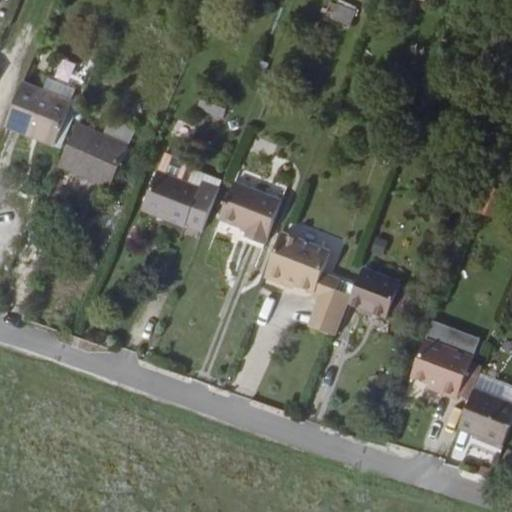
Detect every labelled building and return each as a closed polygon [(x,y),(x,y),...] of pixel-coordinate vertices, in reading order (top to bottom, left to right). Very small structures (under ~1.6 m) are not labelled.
[(347,20),(354,5),(340,0),(335,0),(330,13),(347,20)] [(210,77),(207,86),(201,84),(196,99),(221,109),(228,93),(222,91),(225,82),(210,77)] [(53,147),(72,103),(22,82),(4,126),(53,147)] [(111,189),(129,148),(77,126),(60,167),(111,189)] [(196,184),(156,168),(143,202),(157,207),(155,213),(184,224),(185,222),(200,227),(216,184),(199,177),(196,184)] [(279,195),(232,177),(217,216),(245,226),(243,233),(262,240),(279,195)] [(486,182),(477,206),(495,213),(504,190),(486,182)] [(157,207),(143,202),(140,208),(155,213),(157,207)] [(317,275),(325,253),(278,235),(262,275),(310,294),(317,275)] [(401,287),(362,272),(350,305),(387,321),(401,287)] [(310,294),(316,296),(320,287),(331,291),(335,282),(317,275),(310,294)] [(304,327),(332,337),(347,297),(331,291),(320,287),(316,296),(304,327)] [(432,317),(410,372),(426,378),(436,382),(434,386),(455,394),(457,390),(468,361),(478,336),(432,317)] [(474,371),(477,365),(468,361),(457,390),(465,394),(469,385),(474,371)] [(511,385),(474,371),(469,385),(511,401),(511,385)] [(436,382),(426,378),(424,382),(434,386),(436,382)] [(499,443),(511,407),(511,401),(469,385),(465,394),(454,425),(499,443)]
